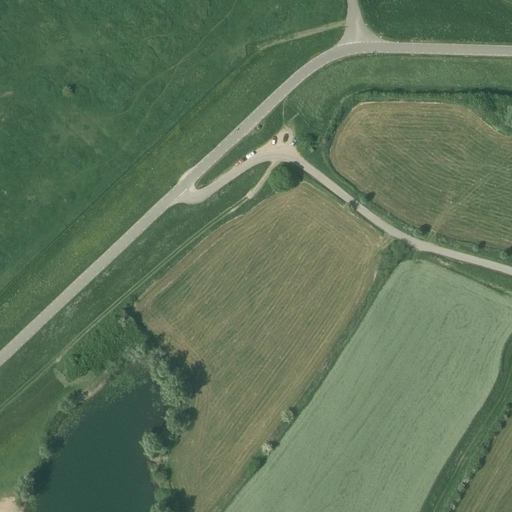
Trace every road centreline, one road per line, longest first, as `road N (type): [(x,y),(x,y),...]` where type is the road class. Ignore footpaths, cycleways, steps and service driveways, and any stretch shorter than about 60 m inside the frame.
road 1 (unclassified): [(511,272),(387,229),(280,154)]
road 2 (unclassified): [(0,365),(178,196)]
road 3 (unclassified): [(178,196),(321,61),(358,47)]
road 4 (unclassified): [(358,47),(511,51)]
